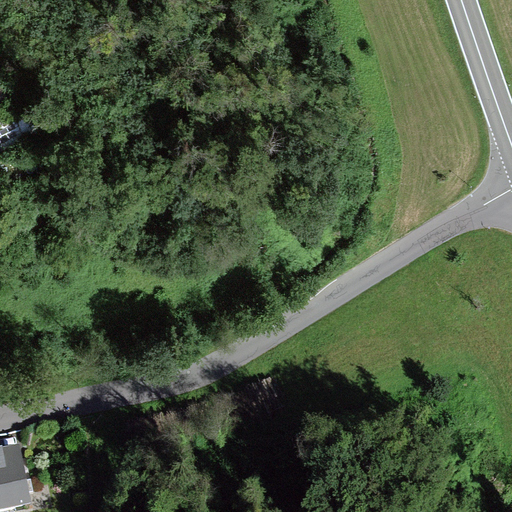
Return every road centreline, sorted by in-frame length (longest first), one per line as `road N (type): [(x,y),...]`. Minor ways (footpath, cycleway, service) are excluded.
road 1 (residential): [(0,417),(190,377),(511,185)]
road 2 (secondary): [(463,0),(511,142)]
